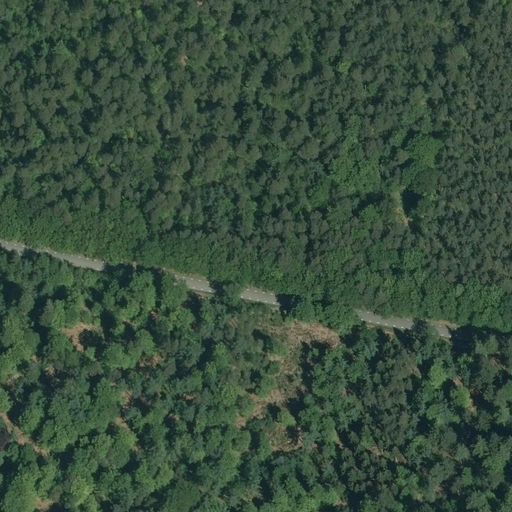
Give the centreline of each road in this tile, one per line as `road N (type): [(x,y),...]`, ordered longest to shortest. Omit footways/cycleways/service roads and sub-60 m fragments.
road 1 (tertiary): [(511,344),(0,245)]
road 2 (track): [(201,0),(138,271)]
